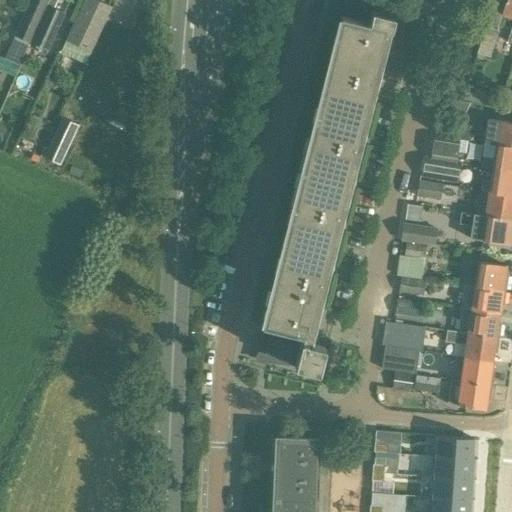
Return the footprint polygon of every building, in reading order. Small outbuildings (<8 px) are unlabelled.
[(29,42),(46,4),(47,0),(29,0),(4,58),(19,65),(29,42)] [(98,0),(84,0),(60,51),(85,63),(112,6),(98,0)] [(511,17),(511,25),(507,41),(511,42),(511,0),(504,0),(500,14),(511,17)] [(65,13),(46,4),(29,42),(48,51),(65,13)] [(324,346),(320,345),(301,340),(302,335),(306,336),(306,335),(383,28),(390,30),(393,17),(371,11),(368,23),(338,15),(338,16),(339,17),(261,324),(260,323),(260,325),(272,328),(267,345),(275,357),(294,362),(294,366),(317,372),(320,359),(324,360),(326,351),(323,351),(324,346)] [(489,57),(498,31),(485,27),(477,53),(489,57)] [(436,28),(434,33),(443,36),(445,31),(436,28)] [(501,108),(511,109),(511,91),(504,91),(503,95),(501,108)] [(43,157),(59,164),(77,125),(61,118),(43,157)] [(511,121),(487,118),(483,143),(495,145),(495,144),(511,146),(511,121)] [(467,140),(469,125),(441,121),(439,137),(459,139),(467,140)] [(459,139),(439,137),(434,136),(430,158),(456,162),(459,139)] [(492,168),(511,170),(511,146),(495,144),(495,145),(493,158),(482,157),(481,167),(491,169),(492,168)] [(421,176),(458,181),(460,163),(456,162),(430,158),(424,157),(421,176)] [(488,192),(511,195),(511,170),(492,168),(491,169),(490,180),(482,179),(480,191),(488,192)] [(440,200),(442,184),(419,180),(416,196),(440,200)] [(485,215),(511,219),(511,195),(488,192),(485,215)] [(406,200),(403,216),(419,218),(422,203),(406,200)] [(469,238),(509,244),(510,235),(511,234),(511,219),(485,215),(460,212),(459,224),(471,226),(469,238)] [(435,244),(437,229),(404,224),(401,240),(435,244)] [(423,258),(425,245),(406,242),(404,255),(423,258)] [(464,284),(505,290),(507,275),(504,275),(506,265),(465,259),(462,284),(464,284)] [(425,280),(420,279),(401,276),(398,292),(423,295),(425,280)] [(460,308),(461,308),(499,314),(500,305),(503,305),(505,290),(464,284),(460,308)] [(422,318),(424,303),(397,299),(395,314),(422,318)] [(461,333),(498,338),(500,323),(497,322),(499,314),(461,308),(457,332),(461,333)] [(424,327),(385,322),(382,345),(420,350),(424,327)] [(466,344),(464,358),(491,362),(493,352),(496,353),(498,338),(461,333),(457,332),(446,330),(444,342),(460,344),(460,343),(466,344)] [(460,381),(491,386),(493,370),(490,370),(491,362),(464,358),(460,381)] [(405,360),(403,372),(413,373),(415,361),(405,360)] [(394,372),(392,388),(413,392),(413,388),(438,392),(440,378),(394,372)] [(450,380),(447,404),(484,409),(486,400),(489,400),(491,386),(460,381),(450,380)] [(435,456),(472,458),(473,438),(436,436),(435,456)] [(314,511),(316,473),(325,473),(325,467),(316,466),(317,439),(276,437),(275,463),(274,463),(274,473),(272,511),(314,511)] [(374,452),(387,452),(387,445),(375,444),(374,452)] [(472,458),(435,456),(434,476),(470,479),(472,458)] [(373,472),(385,473),(385,465),(373,465),(373,472)] [(373,480),(385,481),(385,473),(373,472),(373,480)] [(432,497),(469,500),(470,479),(434,476),(432,497)] [(467,511),(469,500),(432,497),(430,511),(467,511)]
